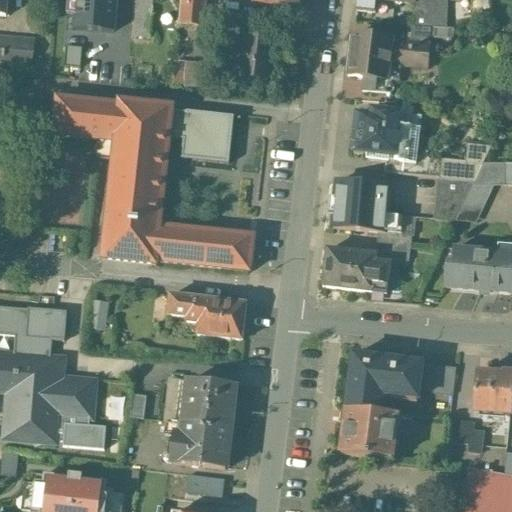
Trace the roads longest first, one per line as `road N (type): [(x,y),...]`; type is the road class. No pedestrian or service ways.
road 1 (residential): [(322,0),(286,318)]
road 2 (residential): [(286,318),(511,334)]
road 3 (residential): [(286,318),(262,511)]
